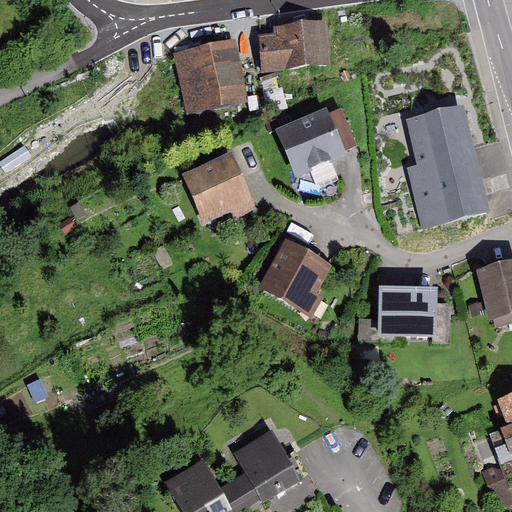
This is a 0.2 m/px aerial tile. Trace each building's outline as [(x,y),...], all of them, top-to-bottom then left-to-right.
[(263,80),(332,74),(329,31),(278,36),(279,44),(260,46),(263,80)] [(250,111),(236,46),(174,59),(187,124),(250,111)] [(422,236),(490,220),(465,115),(407,128),(417,174),(407,176),(422,236)] [(327,118),(276,140),(297,186),(348,164),(327,118)] [(184,183),(204,231),(231,219),(234,227),(256,217),(233,162),(184,183)] [(286,249),(260,296),(311,325),(323,304),(318,301),(332,275),(286,249)] [(511,272),(478,280),(489,329),(511,324),(511,272)] [(438,301),(380,300),(378,349),(437,350),(438,301)] [(439,305),(438,351),(451,351),(451,305),(439,305)] [(511,496),(511,407),(498,412),(507,437),(499,440),(505,456),(497,459),(511,497),(511,496)] [(303,480),(273,429),(234,452),(246,473),(261,499),(263,503),(303,480)] [(183,511),(225,511),(234,507),(222,487),(205,459),(165,482),(183,511)] [(500,511),(511,507),(511,504),(499,470),(483,476),(496,511),(500,511)] [(240,511),(261,499),(246,473),(222,487),(234,507),(236,511),(240,511)]
